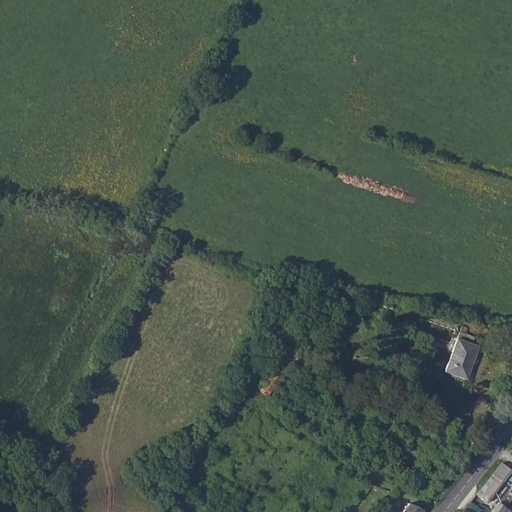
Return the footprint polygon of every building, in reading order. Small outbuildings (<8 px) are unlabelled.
[(453,337),(442,369),(464,376),(475,345),(453,337)] [(233,383),(228,394),(235,397),(237,392),(240,386),(233,383)] [(500,463),(476,494),(486,501),(510,470),(500,463)] [(419,511),(422,510),(409,504),(397,496),(390,505),(398,511),(397,511),(419,511)] [(492,510),(494,511),(499,511),(505,506),(499,502),(492,510)]
